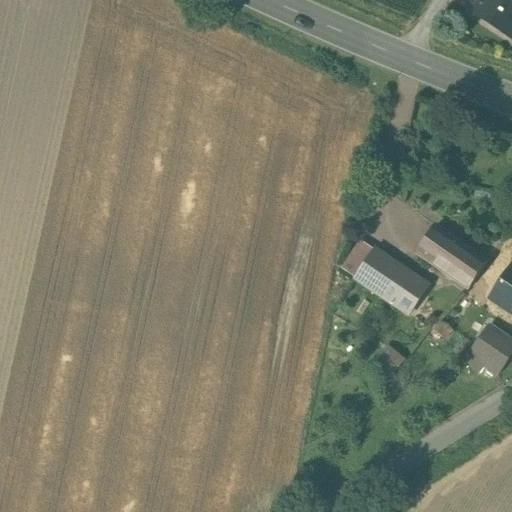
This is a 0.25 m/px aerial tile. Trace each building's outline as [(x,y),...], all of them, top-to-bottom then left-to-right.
[(511,0),(479,0),(478,2),(472,12),(511,37),(511,0)] [(487,260),(436,225),(417,253),(428,260),(442,270),(468,288),(487,260)] [(361,237),(346,268),(357,273),(372,242),(361,237)] [(428,286),(375,250),(356,279),(373,290),(409,314),(428,286)] [(511,277),(487,260),(468,288),(511,318),(511,277)] [(444,324),(437,333),(445,339),(451,330),(444,324)] [(511,355),(511,343),(488,327),(468,355),(484,366),(498,376),(511,355)] [(380,366),(396,371),(402,351),(386,346),(380,366)] [(484,366),(468,355),(464,361),(479,372),(484,366)]
